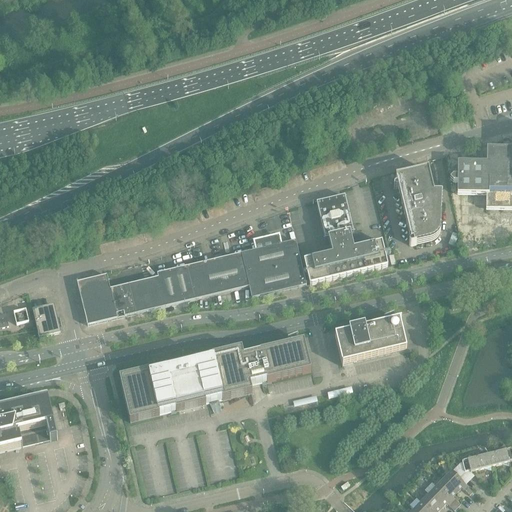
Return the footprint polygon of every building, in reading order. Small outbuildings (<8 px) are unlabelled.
[(511,212),(511,151),(487,152),(486,166),(458,166),(457,178),(453,178),(450,181),(453,184),(457,185),(457,197),(486,198),(486,212),(511,212)] [(428,172),(395,180),(410,243),(413,243),(414,247),(430,243),(432,243),(433,242),(435,241),(436,240),(437,240),(437,239),(438,238),(439,237),(440,235),(440,234),(441,233),(441,231),(441,230),(442,196),(441,195),(434,195),(428,172)] [(332,255),(303,262),(309,287),(388,269),(382,244),(354,250),(352,245),(358,243),(357,242),(359,242),(357,232),(353,233),(345,198),(316,205),(325,241),(328,240),(332,255)] [(187,269),(194,302),(249,289),(252,301),(306,288),(296,243),(280,247),(277,238),(276,238),(277,240),(263,246),(264,251),(187,269)] [(186,269),(157,276),(158,280),(110,291),(107,277),(77,285),(87,328),(194,302),(187,269),(186,269)] [(54,307),(33,312),(37,333),(39,340),(60,335),(54,307)] [(26,311),(13,314),(16,327),(29,324),(26,311)] [(6,316),(0,317),(0,330),(8,328),(6,316)] [(349,334),(335,337),(342,368),(343,368),(343,367),(406,351),(400,323),(401,322),(401,321),(356,332),(350,332),(349,334)] [(149,373),(119,381),(130,424),(159,417),(176,413),(205,406),(206,406),(222,402),(252,395),(250,388),(267,384),(311,374),(304,344),(261,354),(260,347),(259,348),(242,352),(212,359),(195,363),(166,370),(149,374),(149,373)] [(0,407),(0,454),(22,449),(22,450),(23,450),(21,445),(35,442),(36,446),(58,441),(48,400),(47,400),(47,401),(19,408),(18,403),(0,407)] [(498,452),(498,453),(488,456),(491,469),(502,466),(510,468),(510,470),(511,470),(509,463),(511,461),(511,451),(511,450),(506,451),(506,450),(505,448),(498,452)] [(487,452),(480,457),(480,458),(462,463),(465,474),(470,472),(470,473),(470,474),(484,471),(492,473),(492,474),(493,474),(491,469),(488,456),(488,455),(488,454),(487,453),(487,452)] [(465,474),(462,463),(451,473),(459,480),(465,474)] [(443,481),(457,494),(462,490),(470,497),(473,494),(459,480),(451,473),(443,481)] [(453,499),(457,494),(443,481),(436,488),(458,510),(461,506),(453,499)] [(436,488),(428,496),(442,510),(447,505),(453,511),(455,511),(458,510),(436,488)] [(428,496),(421,504),(428,511),(439,511),(442,510),(428,496)]
